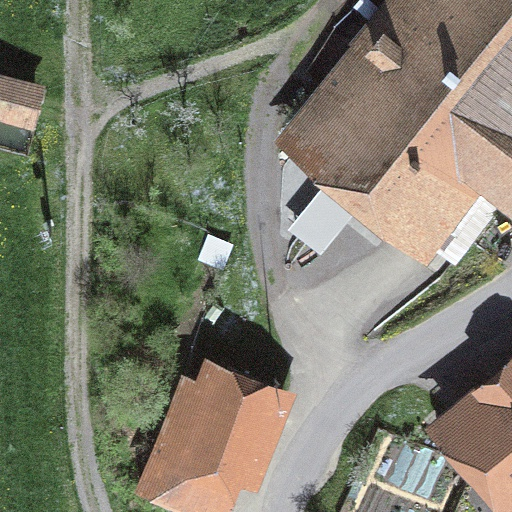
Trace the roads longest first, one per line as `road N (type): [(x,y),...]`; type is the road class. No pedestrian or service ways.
road 1 (track): [(75,0),(75,455),(93,511)]
road 2 (track): [(511,293),(392,365),(316,446),(286,511)]
